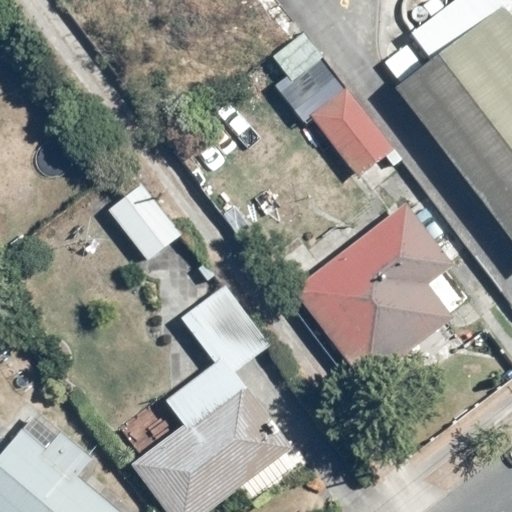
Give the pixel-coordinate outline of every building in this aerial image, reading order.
[(511,5),(511,0),(420,0),(434,17),(413,33),(437,65),(402,91),(511,234),(511,13),(508,8),(511,5)] [(308,31),(276,56),(297,83),(329,58),(308,31)] [(361,178),(394,153),(371,122),(366,126),(345,98),(317,120),(361,178)] [(184,236),(152,191),(142,198),(136,190),(111,209),(150,261),(184,236)] [(417,215),(406,200),(398,207),(392,199),(369,216),(375,224),(292,286),(370,386),(458,319),(429,281),(464,255),(428,206),(417,215)] [(126,433),(143,457),(134,464),(169,511),(209,511),(295,449),(237,370),(271,345),(226,284),(183,316),(219,365),(170,401),(126,433)] [(86,456),(34,412),(0,451),(0,511),(114,511),(70,474),(86,456)]
